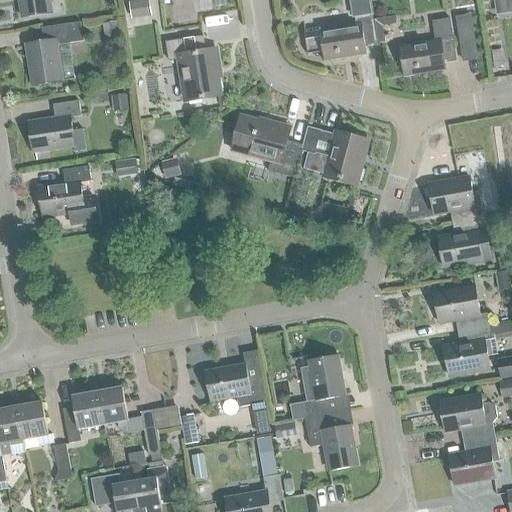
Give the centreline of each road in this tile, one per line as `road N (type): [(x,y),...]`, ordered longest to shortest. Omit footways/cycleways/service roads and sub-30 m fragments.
road 1 (residential): [(26,357),(359,299)]
road 2 (residential): [(362,511),(381,502),(392,472),(359,299)]
road 3 (residential): [(417,113),(286,78),(264,47),(257,0)]
road 4 (residential): [(359,299),(417,113)]
road 5 (residential): [(26,357),(0,177)]
